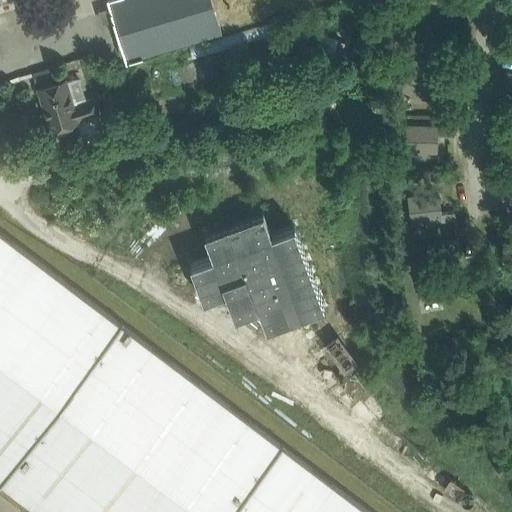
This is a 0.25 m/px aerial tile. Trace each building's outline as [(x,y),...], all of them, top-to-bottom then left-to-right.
[(213,0),(108,0),(127,60),(223,31),(213,0)] [(414,0),(413,8),(449,15),(451,0),(414,0)] [(442,59),(412,57),(409,57),(408,72),(407,86),(454,89),(454,80),(441,79),(442,59)] [(42,85),(59,80),(55,66),(38,71),(42,85)] [(39,86),(51,128),(70,122),(81,119),(80,117),(96,113),(92,99),(74,104),(72,97),(67,78),(59,80),(42,85),(39,86)] [(101,114),(78,120),(85,143),(108,136),(101,114)] [(127,130),(139,128),(137,116),(124,119),(127,130)] [(451,125),(405,126),(406,155),(438,154),(438,134),(451,134),(451,125)] [(511,132),(502,133),(502,141),(511,140),(511,132)] [(440,176),(408,176),(408,205),(455,204),(454,195),(441,195),(440,176)] [(205,231),(214,253),(191,262),(204,297),(227,288),(232,300),(236,311),(259,303),(260,307),(267,326),(325,304),(295,223),(273,231),(264,208),(205,231)] [(0,480),(41,511),(367,511),(34,257),(0,230),(0,480)] [(448,262),(415,268),(420,297),(466,289),(465,280),(451,282),(448,262)]
